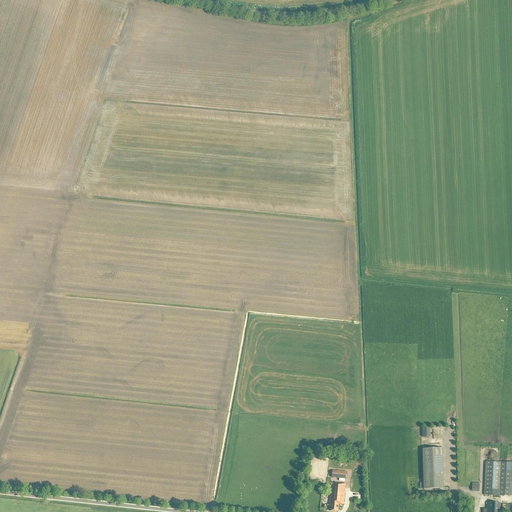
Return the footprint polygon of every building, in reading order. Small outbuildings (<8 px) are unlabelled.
[(430,437),(430,428),(422,428),(422,437),(430,437)] [(424,489),(444,489),(442,449),(422,449),(424,489)] [(511,462),(485,462),(484,495),(511,495),(511,462)] [(332,478),(346,479),(347,472),(333,471),(332,478)] [(343,505),(345,485),(331,483),(329,503),(329,505),(330,505),(330,511),(338,511),(339,505),(343,505)] [(479,484),(472,483),(471,492),(479,492),(479,484)] [(499,511),(500,503),(487,502),(486,511),(499,511)]
